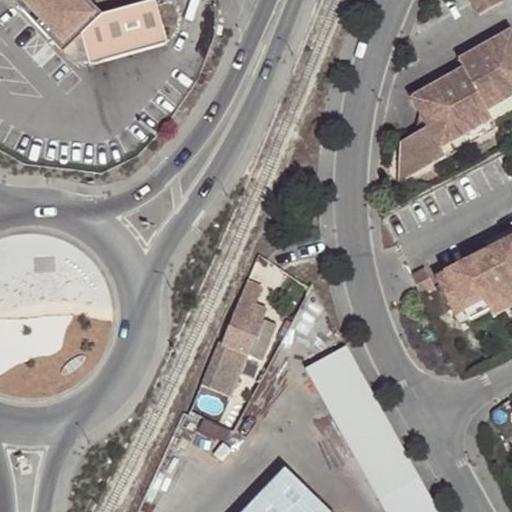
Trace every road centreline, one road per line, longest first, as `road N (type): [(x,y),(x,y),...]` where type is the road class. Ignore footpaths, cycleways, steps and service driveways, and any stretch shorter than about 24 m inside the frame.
road 1 (primary): [(137,300),(161,246),(249,111),(297,0)]
road 2 (primary): [(269,0),(225,96),(186,153),(144,189),(77,217)]
road 3 (residential): [(403,0),(372,86),(359,162),(369,267)]
road 4 (residential): [(369,267),(391,338),(432,416)]
road 5 (residential): [(369,267),(511,193)]
road 6 (primary): [(81,408),(126,362),(137,300)]
road 7 (unknown): [(511,5),(403,68)]
